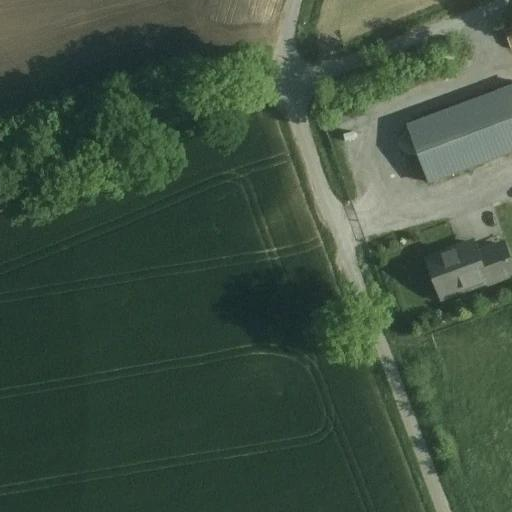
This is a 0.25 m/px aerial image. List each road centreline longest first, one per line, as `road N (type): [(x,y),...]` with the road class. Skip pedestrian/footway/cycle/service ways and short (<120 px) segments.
road 1 (unclassified): [(284,84),(449,511)]
road 2 (unclassified): [(0,189),(284,84)]
road 3 (unclassified): [(284,84),(501,0)]
